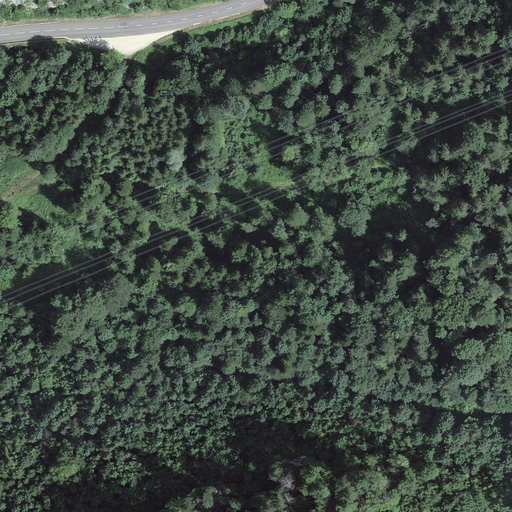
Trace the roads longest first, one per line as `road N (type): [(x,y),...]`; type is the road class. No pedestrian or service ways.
road 1 (track): [(511,406),(463,409),(244,376),(141,326),(0,283)]
road 2 (tertiary): [(0,35),(176,20),(252,0)]
road 3 (track): [(0,202),(94,122),(125,77),(131,25)]
